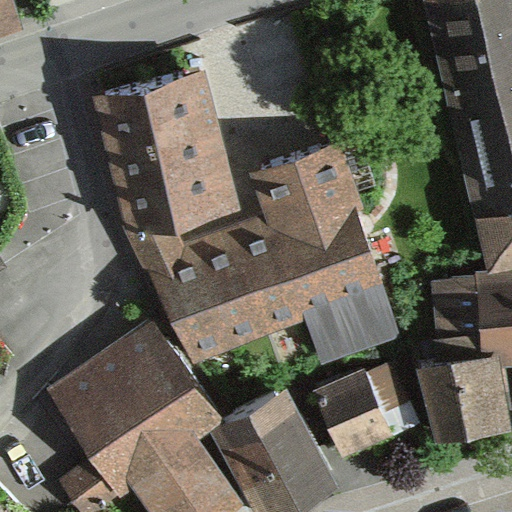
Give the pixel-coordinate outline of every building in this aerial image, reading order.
[(21,0),(0,0),(0,25),(27,15),(21,0)] [(511,0),(422,0),(482,267),(511,260),(511,0)] [(203,64),(98,90),(133,227),(170,218),(238,201),(203,64)] [(391,192),(370,130),(261,167),(279,219),(180,252),(170,218),(133,227),(195,365),(301,329),(316,372),(413,339),(365,200),(391,192)] [(511,362),(511,273),(481,275),(485,362),(498,363),(511,362)] [(485,362),(481,275),(455,277),(457,331),(435,335),(438,357),(420,362),(436,435),(511,421),(498,363),(485,362)] [(222,413),(154,311),(44,384),(91,454),(58,476),(82,511),(93,511),(138,482),(158,511),(229,511),(243,503),(195,431),(222,413)] [(391,433),(364,367),(316,387),(343,452),(391,433)] [(212,428),(257,511),(283,511),(336,484),(285,388),(212,428)]
